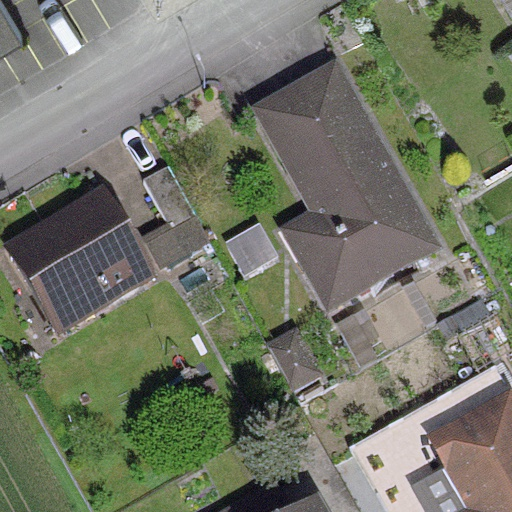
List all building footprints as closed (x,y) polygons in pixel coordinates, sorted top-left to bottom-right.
[(0,46),(17,37),(0,9),(0,46)] [(325,242),(295,259),(325,312),(429,253),(328,76),(254,118),(325,242)] [(177,256),(202,242),(162,172),(137,186),(177,256)] [(140,276),(98,205),(4,261),(6,263),(17,256),(58,324),(47,331),(48,333),(140,276)] [(287,389),(310,376),(288,342),(266,355),(287,389)] [(441,476),(461,511),(511,511),(511,419),(503,404),(430,445),(446,473),(441,476)] [(255,511),(251,503),(235,511),(255,511)]
